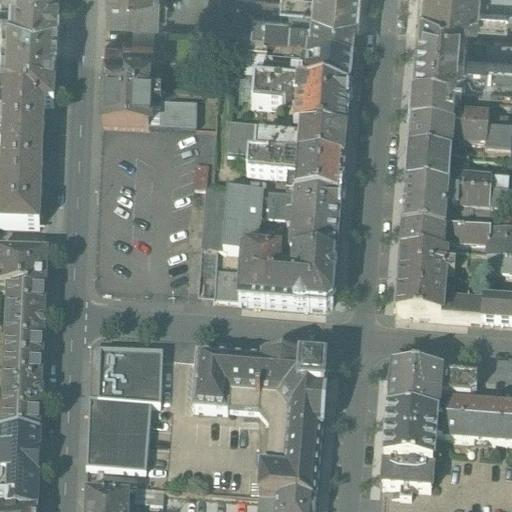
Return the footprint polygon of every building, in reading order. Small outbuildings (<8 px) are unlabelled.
[(58,0),(10,0),(10,6),(58,8),(58,0)] [(106,0),(105,19),(157,21),(158,0),(106,0)] [(357,5),(297,0),(259,0),(258,16),(234,14),(233,29),(234,29),(268,32),(354,38),(357,5)] [(259,0),(234,0),(234,14),(258,16),(259,0)] [(511,4),(449,0),(420,0),(419,27),(458,30),(459,15),(461,13),(466,13),(467,16),(468,16),(511,19),(511,4)] [(10,6),(0,5),(0,49),(7,50),(56,52),(58,8),(10,6)] [(458,30),(419,27),(416,54),(511,61),(511,45),(467,42),(462,42),(463,30),(458,30)] [(268,32),(234,29),(232,57),(267,60),(268,47),(267,46),(268,32)] [(154,31),(133,30),(132,45),(153,45),(154,31)] [(354,38),(268,32),(267,46),(268,47),(302,49),(303,48),(303,44),(309,44),(308,63),(352,66),(354,38)] [(132,45),(122,44),(121,51),(104,50),(102,92),(151,94),(153,45),(132,45)] [(56,52),(7,50),(5,86),(54,88),(56,52)] [(511,61),(416,54),(412,103),(454,106),(460,107),(461,91),(474,92),(475,75),(511,77),(511,61)] [(352,66),(308,63),(306,82),(302,81),(302,76),(301,75),(265,73),(264,87),(350,94),(352,66)] [(54,88),(5,86),(0,203),(0,229),(40,232),(45,110),(53,111),(54,88)] [(264,87),(254,87),(252,110),(281,111),(285,108),(286,102),(288,102),(291,99),(291,96),(297,96),(294,134),(300,135),(347,138),(350,94),(264,87)] [(196,110),(160,108),(161,94),(151,94),(102,92),(101,130),(196,135),(196,110)] [(454,106),(412,103),(410,131),(507,138),(508,123),(459,119),(459,122),(452,122),(454,106)] [(294,134),(228,129),(227,159),(245,160),(254,161),(255,145),(299,148),(300,135),(294,134)] [(507,138),(410,131),(408,161),(449,163),(450,145),(457,146),(457,148),(486,151),(485,158),(511,160),(511,139),(507,138)] [(299,148),(255,145),(254,161),(345,168),(347,138),(300,135),(299,148)] [(254,161),(245,160),(244,178),(293,182),(292,200),(342,204),(345,168),(254,161)] [(449,163),(408,161),(405,194),(507,201),(508,186),(467,182),(468,165),(449,163)] [(208,166),(196,165),(194,190),(206,191),(208,166)] [(219,193),(206,193),(203,235),(225,237),(228,195),(219,194),(219,193)] [(507,201),(405,194),(402,236),(443,240),(443,236),(487,239),(489,218),(508,219),(510,201),(507,201)] [(259,197),(228,195),(225,237),(224,254),(224,255),(244,257),(255,257),(257,230),(257,222),(259,197)] [(292,200),(259,197),(257,222),(285,223),(284,238),(289,238),(288,251),(282,250),(282,247),(277,241),(261,240),(262,230),(257,230),(255,257),(338,264),(342,204),(292,200)] [(225,237),(203,235),(201,253),(216,254),(224,254),(225,237)] [(443,240),(402,236),(400,258),(441,261),(442,252),(481,255),(481,259),(486,260),(486,264),(487,264),(511,266),(511,240),(487,239),(443,236),(443,240)] [(224,254),(216,254),(214,306),(220,306),(224,255),(224,254)] [(244,257),(224,255),(220,306),(240,308),(244,257)] [(47,258),(0,256),(0,292),(7,293),(46,294),(47,258)] [(255,257),(244,257),(240,308),(327,314),(335,308),(338,264),(255,257)] [(441,261),(400,258),(395,322),(481,328),(483,307),(453,305),(452,313),(442,312),(443,290),(453,291),(455,272),(445,271),(446,261),(441,261)] [(486,264),(467,263),(466,273),(469,276),(486,278),(487,264),(486,264)] [(511,266),(487,264),(486,278),(486,280),(511,281),(511,266)] [(497,292),(485,291),(484,301),(496,302),(497,292)] [(7,293),(1,436),(40,438),(46,294),(7,293)] [(511,302),(496,302),(484,301),(483,307),(481,328),(511,329),(511,302)] [(120,357),(100,357),(98,405),(89,405),(87,443),(86,474),(146,479),(152,412),(161,412),(162,359),(123,358),(123,355),(120,355),(120,357)] [(302,369),(261,366),(261,367),(197,362),(193,416),(227,419),(227,416),(258,419),(269,432),(266,475),(261,475),(259,503),(315,507),(321,437),(322,437),(325,397),(324,396),(326,372),(301,370),(302,369)] [(476,383),(392,376),(391,388),(390,387),(388,420),(444,424),(511,429),(511,411),(452,407),(447,412),(437,412),(438,397),(469,400),(475,395),(476,383)] [(444,424),(388,420),(382,492),(401,493),(400,503),(411,504),(411,503),(415,503),(416,494),(430,496),(435,440),(442,441),(443,442),(444,424)] [(511,429),(444,424),(443,442),(445,445),(511,449),(511,429)] [(1,436),(0,435),(0,511),(36,511),(40,438),(1,436)] [(163,495),(136,493),(135,503),(145,504),(145,507),(162,508),(163,495)] [(103,501),(85,500),(84,511),(144,511),(145,507),(145,504),(135,503),(128,503),(115,502),(115,500),(103,499),(103,501)] [(231,502),(207,500),(206,511),(254,511),(255,505),(231,503),(231,502)] [(259,503),(258,503),(257,511),(314,511),(315,507),(259,503)]
